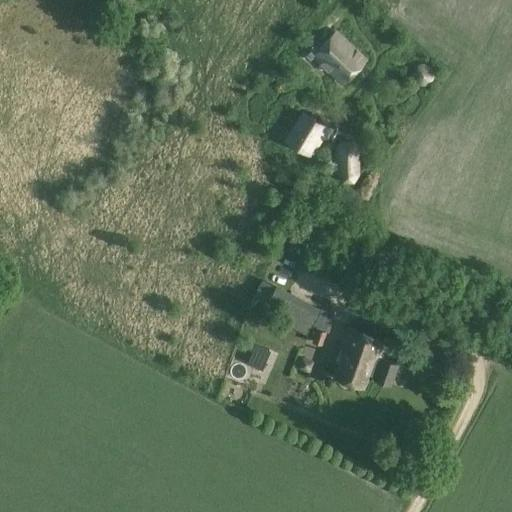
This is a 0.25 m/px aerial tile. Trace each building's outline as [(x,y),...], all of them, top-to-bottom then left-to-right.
[(343,85),(365,61),(335,33),(313,57),(343,85)] [(421,87),(434,75),(421,62),(409,74),(421,87)] [(303,113),(287,140),(310,156),(321,137),(328,141),(334,131),(303,113)] [(342,140),(336,149),(336,175),(342,184),(354,183),(360,175),(360,148),(353,140),(342,140)] [(341,348),(345,349),(335,376),(364,387),(374,360),(378,361),(386,341),(348,327),(341,348)] [(323,347),(328,332),(318,329),(313,343),(323,347)]
